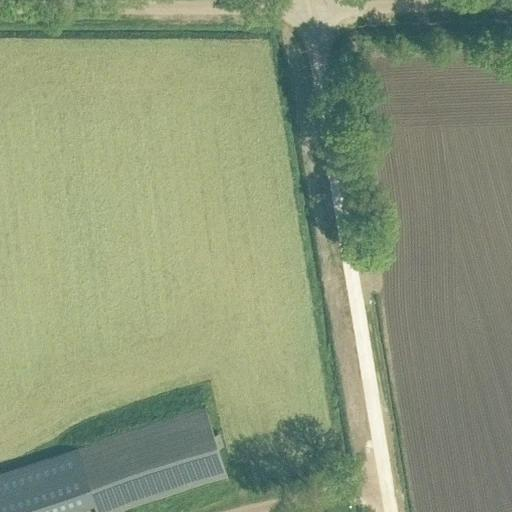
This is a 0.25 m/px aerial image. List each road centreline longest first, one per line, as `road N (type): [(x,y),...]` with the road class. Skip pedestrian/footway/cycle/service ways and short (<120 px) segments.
road 1 (unclassified): [(390,511),(305,6)]
road 2 (unclassified): [(0,5),(305,6)]
road 3 (unclassified): [(511,1),(305,6)]
